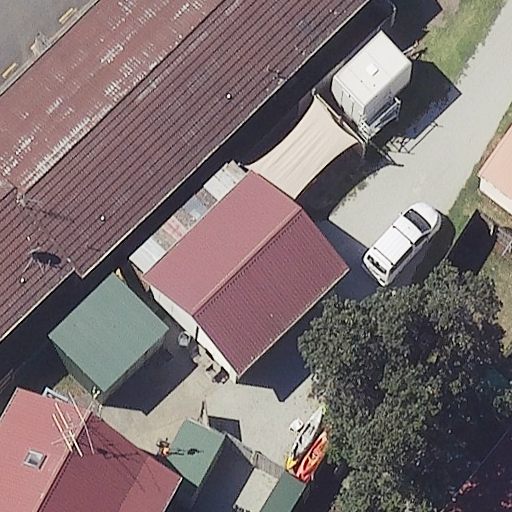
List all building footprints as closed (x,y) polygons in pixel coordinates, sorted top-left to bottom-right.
[(383,0),(114,0),(0,107),(0,350),(73,280),(81,289),(383,0)] [(511,136),(473,188),(511,218),(511,136)] [(240,390),(372,268),(275,165),(144,287),(240,390)] [(170,345),(116,295),(57,358),(111,408),(170,345)] [(169,511),(182,490),(18,397),(0,430),(0,511),(169,511)] [(511,511),(511,436),(451,511),(511,511)]
